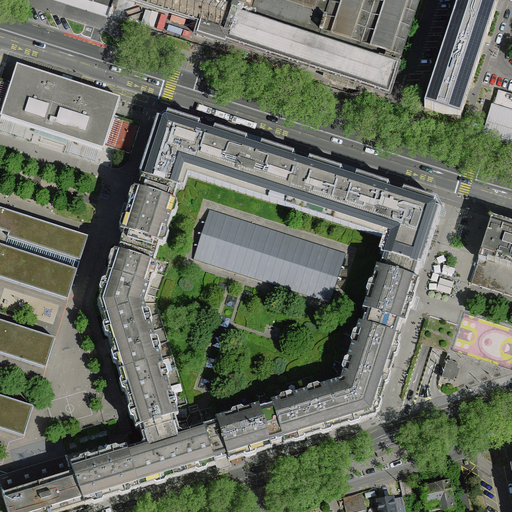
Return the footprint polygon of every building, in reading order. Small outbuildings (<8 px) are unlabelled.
[(52,0),(79,8),(81,0),(82,0),(87,2),(87,0),(52,0)] [(460,0),(455,15),(491,27),(499,0),(460,0)] [(441,59),(476,70),(491,27),(455,15),(441,59)] [(441,59),(424,108),(460,120),(476,70),(441,59)] [(121,99),(17,66),(12,85),(2,115),(1,119),(104,151),(105,148),(115,118),(121,99)] [(0,80),(0,114),(2,115),(12,85),(7,83),(0,80)] [(494,107),(511,112),(511,95),(498,92),(494,107)] [(511,112),(494,107),(486,132),(485,137),(511,144),(511,112)] [(192,176),(206,133),(203,132),(199,124),(169,115),(157,120),(144,163),(140,175),(142,179),(145,180),(176,190),(176,189),(179,190),(179,188),(182,189),(187,175),(192,176)] [(144,127),(115,118),(105,148),(134,157),(144,127)] [(239,192),(253,148),(250,147),(246,139),(216,130),(208,134),(206,133),(192,176),(239,192)] [(286,208),(300,163),(298,162),(294,155),(263,145),(255,149),(253,148),(239,192),(286,208)] [(333,223),(348,178),(345,178),(341,170),(311,160),(303,164),(300,163),(286,208),(333,223)] [(346,255),(338,280),(367,289),(369,285),(372,283),(376,269),(379,269),(383,256),(384,254),(379,252),(383,239),(380,238),(333,223),(286,208),(239,192),(192,176),(187,175),(182,189),(179,188),(179,190),(176,189),(176,190),(173,198),(177,199),(176,202),(178,206),(175,216),(172,217),(170,225),(199,236),(208,211),(346,255)] [(380,238),(395,194),(392,193),(389,185),(358,175),(350,179),(348,178),(333,223),(380,238)] [(133,214),(170,225),(172,217),(175,216),(178,206),(176,202),(177,199),(173,198),(176,190),(145,180),(144,187),(140,186),(138,192),(135,191),(132,193),(128,201),(130,206),(134,207),(133,214)] [(383,256),(420,268),(424,266),(442,211),(436,200),(404,190),(397,194),(395,194),(380,238),(383,239),(379,252),(384,254),(383,256)] [(115,207),(122,221),(126,218),(130,220),(133,214),(134,207),(130,206),(128,201),(115,207)] [(0,246),(0,279),(68,301),(89,238),(82,235),(0,209),(0,230),(10,234),(6,248),(0,246)] [(338,280),(346,255),(208,211),(199,236),(193,260),(330,305),(338,280)] [(123,248),(156,259),(160,246),(163,247),(167,244),(170,235),(168,233),(170,225),(133,214),(130,220),(126,218),(122,221),(120,229),(121,233),(124,234),(122,241),(125,242),(123,248)] [(480,257),(511,267),(511,224),(492,218),(480,257)] [(365,295),(367,289),(338,280),(330,305),(193,260),(199,236),(170,225),(168,233),(170,235),(167,244),(163,247),(160,246),(156,259),(155,263),(158,268),(154,279),(151,280),(148,287),(142,305),(144,312),(148,313),(150,322),(148,325),(151,333),(153,340),(156,341),(158,348),(156,351),(159,361),(161,369),(164,370),(167,379),(165,382),(167,389),(170,397),(174,399),(176,408),(174,411),(178,423),(180,430),(183,432),(204,426),(218,421),(217,419),(233,414),(234,412),(238,411),(244,409),(246,410),(262,405),(263,408),(273,405),(272,402),(281,399),(283,397),(293,394),(295,395),(300,393),(310,390),(311,388),(322,385),(324,386),(328,385),(341,381),(341,379),(342,376),(340,372),(344,362),(348,360),(350,352),(351,347),(349,345),(353,334),(356,332),(359,324),(362,325),(365,314),(362,314),(367,298),(365,295)] [(10,234),(0,230),(0,246),(6,248),(10,234)] [(112,276),(148,287),(151,280),(154,279),(158,268),(155,263),(156,259),(123,248),(120,247),(118,254),(115,253),(111,255),(109,264),(110,268),(114,269),(112,276)] [(367,289),(414,304),(416,300),(414,296),(409,294),(411,288),(416,290),(419,282),(416,281),(420,268),(383,256),(379,269),(376,269),(372,283),(369,285),(367,289)] [(511,267),(480,257),(471,285),(511,297),(511,267)] [(107,316),(142,305),(148,287),(112,276),(110,282),(106,281),(105,282),(102,283),(100,292),(101,294),(101,296),(105,297),(103,304),(107,316)] [(403,315),(408,316),(412,314),(425,308),(418,295),(416,290),(411,288),(409,294),(414,296),(416,300),(414,304),(413,308),(410,310),(404,309),(403,315)] [(365,314),(362,325),(396,336),(398,337),(402,323),(405,324),(408,316),(403,315),(404,309),(410,310),(413,308),(414,304),(367,289),(365,295),(367,298),(362,314),(365,314)] [(115,344),(151,333),(148,325),(150,322),(148,313),(144,312),(142,305),(107,316),(109,322),(104,324),(105,325),(103,328),(106,336),(108,337),(109,339),(113,337),(115,344)] [(0,354),(46,370),(56,339),(0,321),(0,354)] [(351,347),(350,352),(387,364),(389,358),(394,359),(397,357),(400,348),(399,344),(394,342),(396,336),(362,325),(359,324),(356,332),(353,334),(349,345),(351,347)] [(124,371),(159,361),(156,351),(158,348),(156,341),(153,340),(151,333),(115,344),(117,350),(113,352),(113,353),(112,356),(114,364),(117,365),(117,366),(122,365),(124,371)] [(341,379),(378,391),(380,385),(385,386),(389,384),(391,375),(390,371),(385,370),(387,364),(350,352),(348,360),(344,362),(340,372),(342,376),(341,379)] [(455,378),(461,363),(450,359),(444,374),(455,378)] [(132,399),(167,389),(165,382),(167,379),(164,370),(161,369),(159,361),(124,371),(125,377),(121,379),(122,381),(120,384),(123,392),(126,393),(126,395),(130,394),(132,399)] [(341,381),(328,385),(339,422),(346,420),(347,425),(351,426),(360,423),(361,421),(362,420),(361,415),(366,413),(368,418),(376,416),(376,413),(380,412),(382,403),(381,401),(381,400),(376,398),(378,391),(341,379),(341,381)] [(310,390),(300,393),(312,430),(317,428),(319,433),(323,435),(332,432),(334,429),(333,424),(339,422),(328,385),(324,386),(322,385),(311,388),(310,390)] [(140,428),(142,434),(146,433),(159,429),(178,423),(174,411),(176,408),(174,399),(170,397),(167,389),(132,399),(134,406),(130,407),(129,411),(131,420),(134,421),(134,422),(139,421),(141,428),(140,428)] [(272,402),(273,405),(284,441),(285,444),(293,441),(295,443),(304,440),(306,438),(313,435),(312,430),(300,393),(295,395),(293,394),(283,397),(281,399),(272,402)] [(0,429),(24,437),(34,407),(0,396),(0,429)] [(244,409),(238,411),(251,457),(256,455),(258,452),(257,447),(262,445),(264,450),(272,448),(271,445),(284,441),(273,405),(263,408),(262,405),(246,410),(244,409)] [(204,426),(215,462),(228,458),(229,461),(237,458),(236,453),(241,452),(243,457),(247,458),(251,457),(238,411),(234,412),(233,414),(217,419),(218,421),(204,426)] [(180,430),(178,423),(159,429),(173,474),(193,467),(195,472),(199,473),(207,470),(208,467),(216,465),(215,462),(204,426),(183,432),(180,430)] [(159,429),(146,433),(150,447),(137,451),(136,448),(128,450),(138,484),(152,480),(153,484),(157,485),(165,483),(168,480),(166,476),(173,474),(159,429)] [(120,449),(127,447),(124,439),(67,456),(71,464),(79,461),(81,458),(89,456),(92,457),(99,455),(107,453),(108,451),(117,448),(120,449)] [(107,453),(99,455),(111,492),(117,491),(118,495),(123,496),(131,494),(133,490),(132,486),(138,484),(128,450),(127,447),(120,449),(117,448),(108,451),(107,453)] [(79,461),(71,464),(76,479),(83,501),(89,499),(91,503),(95,505),(103,502),(106,499),(105,495),(111,492),(99,455),(92,457),(89,456),(81,458),(79,461)] [(4,500),(76,479),(71,464),(67,456),(7,474),(0,476),(0,485),(2,492),(4,500)] [(83,501),(76,479),(4,500),(7,511),(62,511),(85,505),(83,501)] [(412,498),(409,481),(400,483),(404,499),(412,498)] [(428,489),(425,489),(428,504),(429,503),(441,501),(443,508),(453,506),(449,483),(438,485),(438,487),(428,489)] [(362,494),(343,499),(346,511),(354,511),(366,509),(362,494)] [(380,510),(395,507),(393,499),(379,502),(380,510)] [(441,501),(429,503),(431,511),(443,508),(441,501)]
